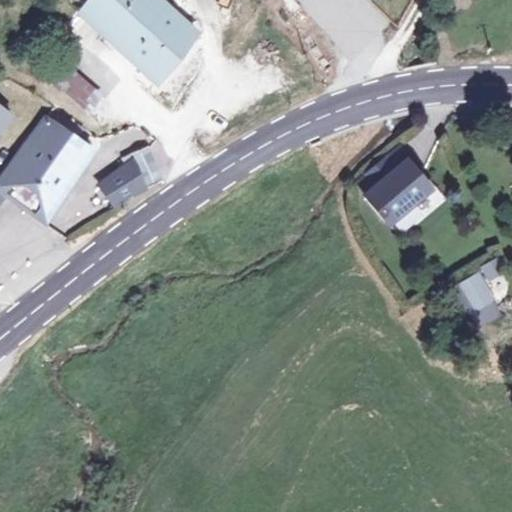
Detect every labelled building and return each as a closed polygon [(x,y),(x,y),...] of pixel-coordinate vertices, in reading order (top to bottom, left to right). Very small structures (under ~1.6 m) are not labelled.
[(89,0),(81,12),(158,83),(198,32),(156,0),(89,0)] [(37,48),(86,91),(89,93),(97,84),(102,78),(50,33),(37,48)] [(55,87),(55,88),(49,96),(74,116),(80,109),(82,106),(55,87)] [(0,114),(12,102),(0,90),(0,114)] [(49,96),(0,160),(0,175),(42,207),(97,135),(74,116),(49,96)] [(141,154),(142,154),(156,143),(149,126),(132,135),(136,141),(135,141),(141,154)] [(363,180),(403,147),(391,132),(351,164),(363,180)] [(156,143),(142,154),(149,167),(162,160),(156,143)] [(383,207),(427,175),(403,147),(363,180),(383,207)] [(141,154),(110,180),(113,185),(149,167),(142,154),(141,154)] [(469,331),(499,320),(481,274),(452,285),(469,331)]
